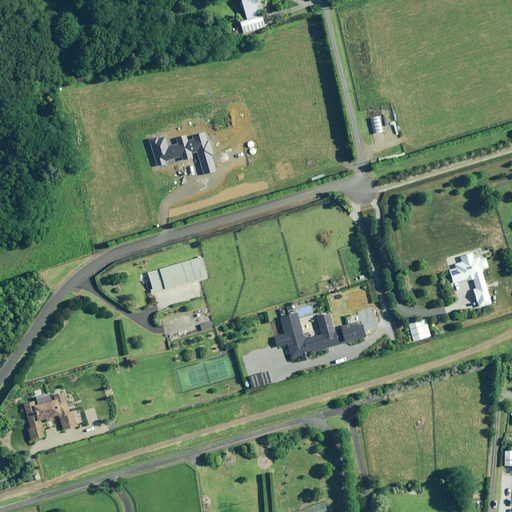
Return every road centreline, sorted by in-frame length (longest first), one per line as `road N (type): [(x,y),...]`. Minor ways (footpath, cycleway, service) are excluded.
road 1 (track): [(0,495),(467,355),(511,330)]
road 2 (unknown): [(362,199),(511,154)]
road 3 (unknown): [(358,188),(385,309)]
